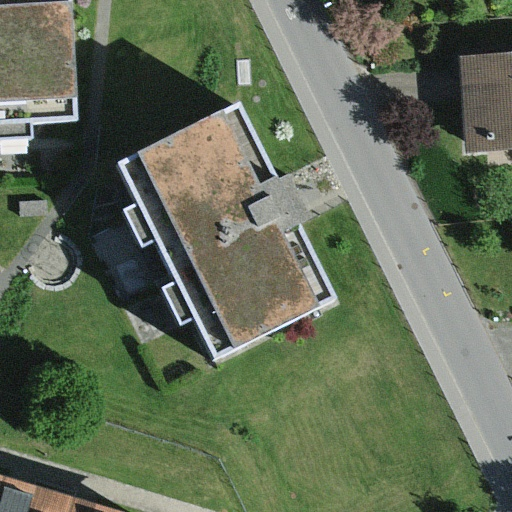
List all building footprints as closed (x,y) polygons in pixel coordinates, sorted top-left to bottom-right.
[(65,0),(0,0),(0,126),(73,123),(65,0)] [(445,54),(450,152),(511,148),(511,43),(510,44),(511,51),(445,54)] [(237,106),(118,165),(216,361),(334,302),(279,192),(237,106)] [(45,200),(14,201),(15,215),(46,214),(45,200)] [(0,483),(0,511),(89,511),(14,488),(0,483)]
